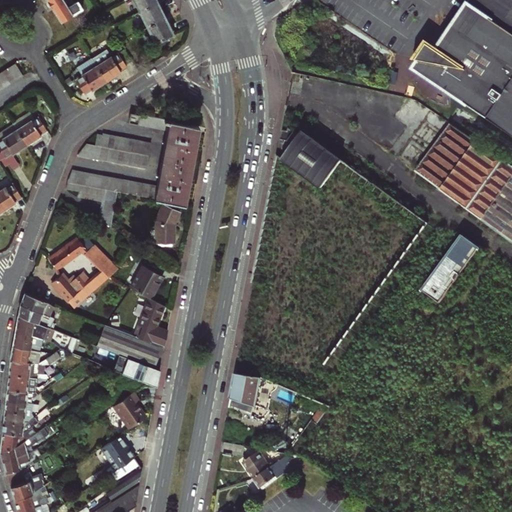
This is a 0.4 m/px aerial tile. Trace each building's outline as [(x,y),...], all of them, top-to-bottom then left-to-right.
[(62,0),(45,0),(49,6),(60,23),(81,10),(77,2),(67,8),(62,0)] [(155,0),(132,0),(139,12),(158,3),(155,0)] [(437,40),(418,68),(511,129),(511,0),(476,0),(446,46),(437,40)] [(158,3),(139,12),(147,28),(165,18),(158,3)] [(165,18),(147,28),(155,44),(174,35),(165,18)] [(125,66),(132,62),(125,51),(111,59),(106,51),(92,60),(96,67),(106,82),(120,74),(119,72),(126,68),(125,66)] [(91,92),(106,82),(96,67),(92,60),(92,59),(77,69),(82,77),(75,82),(83,95),(90,90),(91,92)] [(16,81),(22,77),(14,64),(8,68),(16,81)] [(16,81),(8,68),(1,72),(9,85),(16,81)] [(9,85),(1,72),(0,73),(0,84),(3,89),(9,85)] [(413,100),(405,98),(391,119),(413,134),(429,110),(415,100),(413,100)] [(511,165),(429,110),(413,134),(397,157),(511,240),(511,165)] [(116,192),(184,205),(199,128),(129,115),(127,124),(166,132),(156,186),(71,170),(67,182),(65,190),(78,192),(77,198),(101,203),(98,221),(110,228),(116,192)] [(30,121),(15,130),(26,146),(40,137),(40,136),(46,132),(37,118),(31,122),(30,121)] [(12,124),(0,131),(0,138),(0,139),(15,130),(12,124)] [(322,186),(342,155),(298,126),(277,157),(322,186)] [(0,139),(0,138),(0,152),(4,159),(10,154),(11,155),(26,146),(15,130),(0,139)] [(85,144),(76,156),(122,165),(145,169),(150,143),(102,134),(102,137),(96,136),(94,146),(85,144)] [(4,188),(0,190),(0,211),(1,213),(14,204),(14,203),(21,198),(12,184),(5,189),(4,188)] [(178,215),(163,206),(155,222),(155,244),(156,244),(157,247),(171,247),(171,244),(173,244),(173,227),(178,215)] [(440,301),(479,244),(459,230),(420,287),(440,301)] [(74,309),(108,277),(105,275),(111,264),(88,240),(80,245),(76,240),(49,260),(56,270),(84,251),(86,254),(85,255),(102,273),(92,283),(84,275),(73,285),(72,284),(70,285),(61,275),(52,283),(74,309)] [(117,270),(111,264),(105,275),(108,277),(117,270)] [(130,289),(145,297),(150,300),(161,278),(142,268),(130,289)] [(24,294),(20,305),(49,317),(53,308),(46,302),(24,294)] [(140,326),(138,334),(163,342),(165,334),(154,330),(163,307),(150,300),(145,297),(135,324),(140,326)] [(20,305),(18,315),(50,328),(51,329),(53,323),(50,322),(52,318),(49,317),(20,305)] [(18,315),(14,332),(39,337),(46,340),(50,328),(18,315)] [(103,326),(96,347),(125,359),(152,370),(153,370),(161,347),(136,338),(103,326)] [(14,332),(11,347),(37,350),(39,337),(14,332)] [(138,334),(136,338),(161,347),(162,347),(163,342),(138,334)] [(37,350),(11,347),(10,359),(38,362),(43,359),(49,354),(37,350)] [(49,354),(43,359),(49,368),(67,356),(60,347),(49,354)] [(10,359),(8,376),(28,378),(29,375),(36,375),(38,362),(10,359)] [(152,370),(125,359),(123,364),(149,376),(152,370)] [(257,397),(261,377),(235,372),(231,397),(229,407),(247,410),(249,402),(266,405),(268,400),(257,397)] [(28,378),(8,376),(7,390),(27,393),(27,391),(35,392),(37,382),(43,383),(44,376),(36,375),(29,375),(28,378)] [(7,390),(5,402),(26,404),(38,396),(35,392),(27,391),(27,393),(7,390)] [(111,407),(127,431),(145,419),(136,406),(139,404),(131,394),(111,407)] [(26,404),(5,402),(4,412),(24,415),(25,413),(26,404)] [(319,408),(311,420),(316,423),(324,411),(319,408)] [(23,424),(24,415),(4,412),(3,423),(23,426),(23,424)] [(23,426),(3,423),(2,434),(22,436),(33,429),(34,422),(31,421),(30,425),(23,424),(23,426)] [(59,429),(55,422),(36,435),(40,442),(59,429)] [(2,434),(0,450),(0,452),(22,444),(22,436),(2,434)] [(0,452),(0,453),(2,462),(33,452),(30,447),(40,442),(36,435),(23,443),(22,444),(0,452)] [(109,473),(111,472),(132,459),(134,458),(119,437),(101,449),(111,463),(105,466),(109,473)] [(222,441),(221,450),(242,455),(244,446),(222,441)] [(242,462),(253,478),(270,466),(259,450),(242,462)] [(5,475),(20,469),(18,464),(29,460),(29,459),(35,457),(33,452),(2,462),(5,475)] [(261,489),(289,469),(285,463),(292,457),(285,456),(284,457),(270,466),(253,478),(261,489)] [(132,459),(111,472),(115,479),(136,466),(132,459)] [(111,502),(139,484),(142,467),(104,490),(111,502)] [(42,489),(43,488),(40,477),(43,476),(42,472),(38,473),(39,475),(28,479),(29,481),(24,483),(20,469),(5,475),(7,484),(9,488),(10,488),(14,501),(33,495),(42,489)] [(95,511),(118,511),(120,511),(124,511),(135,505),(133,502),(135,500),(139,484),(111,502),(95,511)] [(16,511),(23,511),(47,503),(42,489),(33,495),(14,501),(16,511)] [(67,490),(60,495),(63,502),(72,496),(67,490)] [(231,511),(240,505),(236,499),(219,511),(231,511)] [(47,503),(23,511),(46,511),(50,510),(47,503)]
